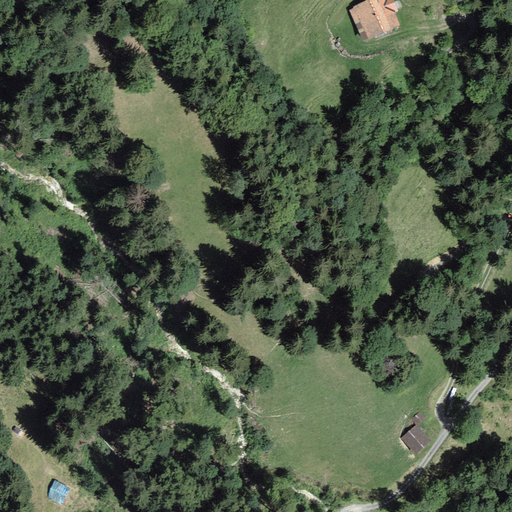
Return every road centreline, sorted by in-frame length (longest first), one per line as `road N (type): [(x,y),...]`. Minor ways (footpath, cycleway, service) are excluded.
road 1 (track): [(452,422),(439,408),(454,348),(506,221),(496,217),(395,305),(376,302),(386,269),(382,155),(424,105),(449,51),(477,25),(472,16),(395,33)]
road 2 (track): [(511,349),(391,499)]
